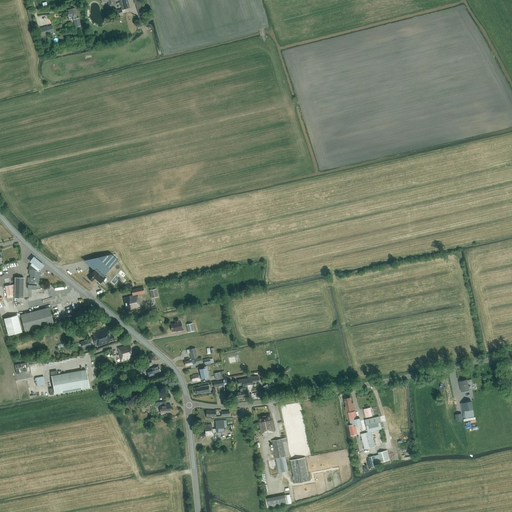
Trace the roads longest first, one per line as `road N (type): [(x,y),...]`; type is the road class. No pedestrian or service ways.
road 1 (unclassified): [(187,406),(248,407),(511,355)]
road 2 (tertiary): [(187,406),(169,364),(0,216)]
